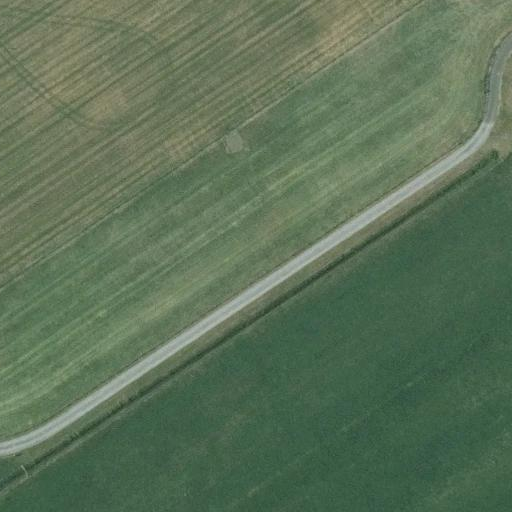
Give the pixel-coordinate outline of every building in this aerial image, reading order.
[(511,27),(511,0),(490,11),(502,33),(511,27)] [(478,19),(466,25),(480,48),(491,42),(478,19)] [(454,70),(466,83),(482,70),(471,56),(454,70)] [(471,108),(486,96),(476,84),(461,96),(471,108)] [(409,110),(400,116),(426,157),(436,151),(409,110)] [(456,117),(428,133),(436,147),(464,132),(456,117)]
